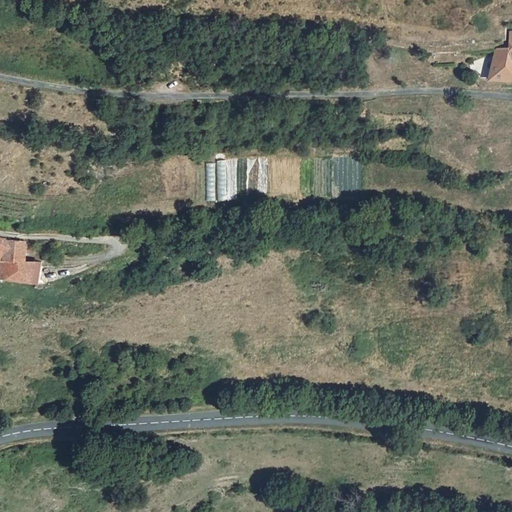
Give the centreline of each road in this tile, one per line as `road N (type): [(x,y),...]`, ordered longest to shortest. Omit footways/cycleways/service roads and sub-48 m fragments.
road 1 (secondary): [(511,446),(280,415),(48,427),(0,437)]
road 2 (unclassified): [(511,96),(248,99),(78,93),(0,78)]
road 3 (track): [(134,235),(380,210),(511,225)]
road 4 (unclassified): [(0,234),(134,235)]
